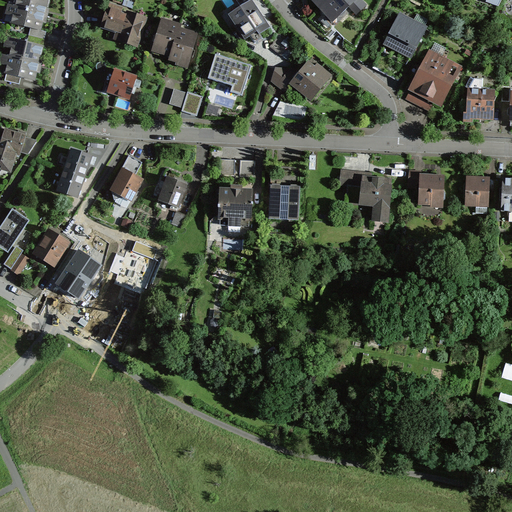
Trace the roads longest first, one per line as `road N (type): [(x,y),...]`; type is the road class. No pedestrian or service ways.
road 1 (residential): [(55,120),(395,144)]
road 2 (track): [(53,321),(173,401),(297,454)]
road 3 (track): [(511,498),(297,454)]
road 4 (residential): [(395,144),(386,93),(277,0)]
road 5 (residential): [(55,120),(74,0)]
